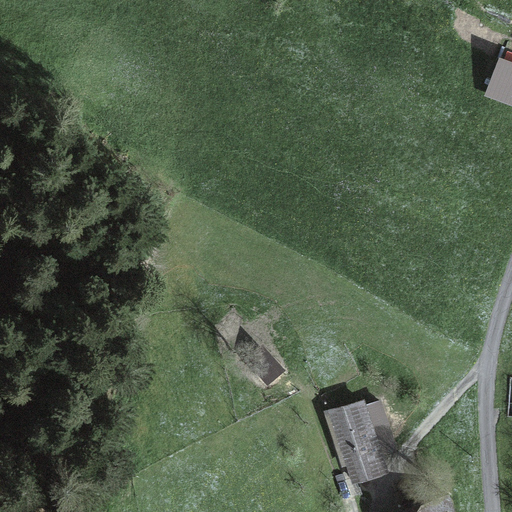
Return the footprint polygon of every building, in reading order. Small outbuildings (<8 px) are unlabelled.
[(467,36),(485,46),(494,30),(476,20),(467,36)] [(489,90),(511,98),(511,65),(500,61),(489,90)] [(275,371),(257,353),(246,364),(264,382),(275,371)] [(363,400),(331,410),(353,477),(384,467),(381,457),(393,453),(377,402),(365,406),(363,400)] [(452,511),(446,491),(383,511),(452,511)]
